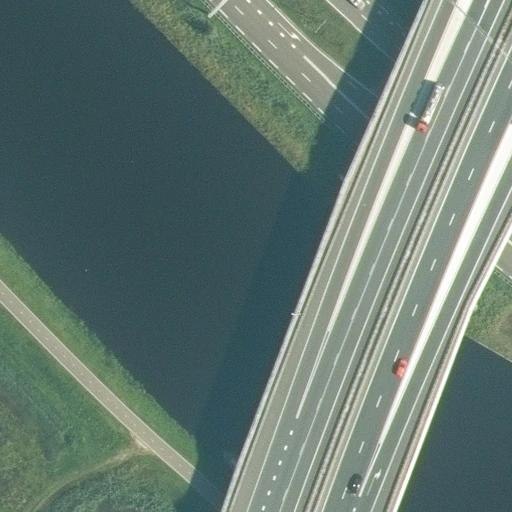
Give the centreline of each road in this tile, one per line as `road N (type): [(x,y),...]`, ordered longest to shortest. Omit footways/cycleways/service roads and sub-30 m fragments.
road 1 (motorway): [(489,0),(313,419)]
road 2 (motorway): [(447,0),(330,304),(313,419)]
road 3 (motorway): [(346,485),(511,81)]
road 4 (trunk): [(236,0),(511,246)]
road 5 (motorway): [(346,485),(449,303),(511,170)]
road 6 (trunk): [(511,145),(345,0)]
road 7 (track): [(151,440),(40,511)]
